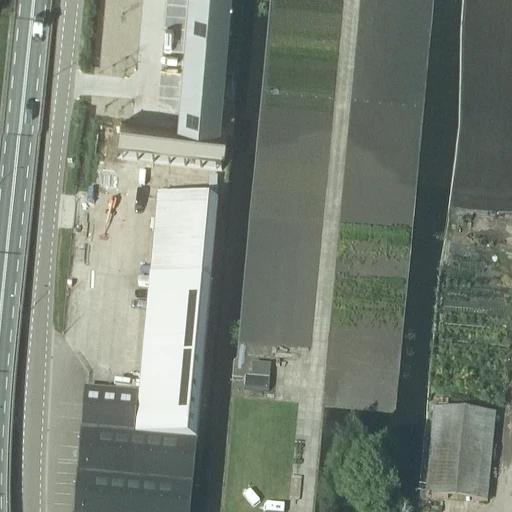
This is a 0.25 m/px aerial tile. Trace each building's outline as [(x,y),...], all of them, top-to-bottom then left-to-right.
[(188,0),(188,8),(229,11),(230,0),(188,0)] [(188,8),(186,31),(227,34),(229,11),(188,8)] [(186,31),(184,54),(225,58),(227,34),(186,31)] [(184,54),(182,77),(223,81),(225,58),(184,54)] [(182,77),(180,101),(221,104),(223,81),(182,77)] [(180,101),(178,124),(219,127),(221,104),(180,101)] [(120,123),(116,159),(222,172),(226,136),(120,123)] [(163,200),(157,266),(213,271),(219,205),(163,200)] [(23,261),(0,258),(0,511),(6,511),(6,482),(8,433),(10,399),(17,326),(18,313),(23,261)] [(157,266),(150,333),(206,338),(213,271),(157,266)] [(144,399),(139,398),(87,393),(83,435),(196,446),(206,338),(150,333),(144,399)] [(269,393),(270,367),(253,366),(252,380),(245,380),(245,391),(269,393)] [(487,504),(495,417),(434,412),(426,499),(487,504)] [(190,511),(196,446),(83,435),(75,511),(190,511)]
